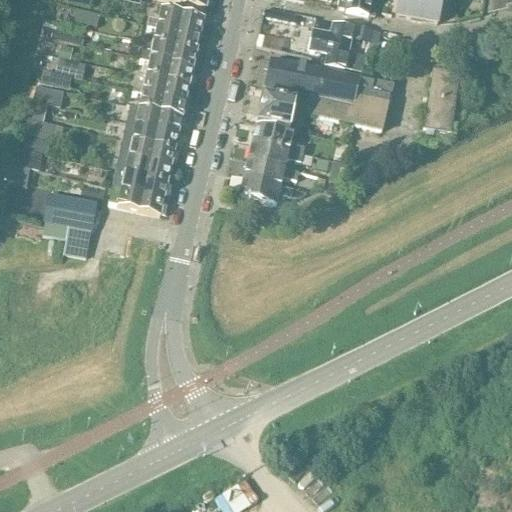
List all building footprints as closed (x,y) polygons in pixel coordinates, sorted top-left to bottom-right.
[(56,0),(55,7),(67,10),(67,6),(96,13),(97,10),(98,10),(100,0),(56,0)] [(204,12),(207,0),(180,0),(179,6),(204,12)] [(373,21),(377,0),(345,0),(342,14),(373,21)] [(398,0),(395,21),(416,23),(419,0),(398,0)] [(419,0),(416,23),(434,26),(437,26),(442,0),(419,0)] [(505,14),(503,0),(490,0),(488,17),(505,14)] [(511,12),(511,0),(503,0),(505,14),(511,12)] [(102,20),(55,9),(53,18),(77,24),(77,27),(100,32),(102,20)] [(147,23),(146,29),(176,36),(180,19),(158,14),(155,25),(147,23)] [(266,14),(264,21),(295,28),(296,20),(266,14)] [(202,24),(180,19),(176,36),(198,41),(202,24)] [(342,73),(347,48),(350,32),(332,28),(314,24),(312,35),(311,35),(307,54),(325,58),(323,69),(342,73)] [(153,36),(151,47),(173,52),(176,36),(146,29),(145,34),(153,36)] [(81,40),(77,39),(51,34),(49,43),(79,49),(81,40)] [(198,41),(176,36),(173,52),(195,57),(198,41)] [(140,56),(139,61),(169,68),(173,52),(151,47),(148,58),(140,56)] [(195,57),(173,52),(169,68),(191,73),(195,57)] [(57,61),(54,78),(74,82),(77,66),(57,61)] [(146,68),(143,79),(165,84),(169,68),(139,61),(138,66),(146,68)] [(353,100),(357,83),(358,82),(269,62),(263,92),(306,102),(351,112),(353,100)] [(457,76),(450,75),(451,66),(441,64),(440,74),(430,72),(422,133),(449,137),(457,76)] [(191,73),(169,68),(165,84),(187,89),(191,73)] [(42,75),(39,88),(51,90),(54,78),(42,75)] [(133,89),(131,94),(162,101),(165,84),(143,79),(141,90),(133,89)] [(372,86),(357,83),(353,100),(387,107),(388,101),(390,101),(392,88),(372,84),(372,86)] [(187,89),(165,84),(162,101),(184,106),(187,89)] [(50,97),(33,93),(30,107),(47,110),(50,97)] [(139,101),(136,112),(158,117),(162,101),(131,94),(130,99),(139,101)] [(294,106),(261,98),(255,128),(287,135),(294,106)] [(381,135),(387,107),(353,100),(351,112),(306,102),(302,118),(381,135)] [(184,106),(162,101),(158,117),(180,122),(184,106)] [(180,122),(158,117),(136,112),(134,123),(125,121),(124,126),(177,138),(180,122)] [(9,168),(4,215),(37,218),(40,187),(29,186),(31,172),(45,173),(50,125),(26,122),(21,169),(9,168)] [(177,138),(124,126),(123,132),(132,133),(129,145),(173,154),(177,138)] [(290,148),(291,138),(254,130),(250,147),(301,158),(303,151),(290,148)] [(173,154),(129,145),(127,155),(119,154),(118,159),(169,171),(173,154)] [(299,166),(301,158),(250,147),(246,164),(283,173),(285,163),(299,166)] [(169,171),(118,159),(117,164),(124,166),(122,178),(166,188),(169,171)] [(317,181),(297,177),(297,176),(283,173),(246,164),(242,182),(279,190),(281,182),(310,189),(317,181)] [(166,188),(122,178),(119,188),(112,186),(110,192),(162,203),(166,188)] [(305,197),(287,193),(279,191),(279,190),(242,182),(237,200),(275,209),(277,199),(296,204),(304,200),(305,197)] [(326,192),(326,197),(333,198),(335,189),(327,187),(326,192)] [(162,203),(110,192),(106,208),(159,220),(162,203)] [(44,227),(42,238),(66,243),(63,257),(84,261),(93,209),(57,204),(49,202),(44,227)] [(215,500),(221,511),(240,511),(252,506),(241,486),(215,500)]
